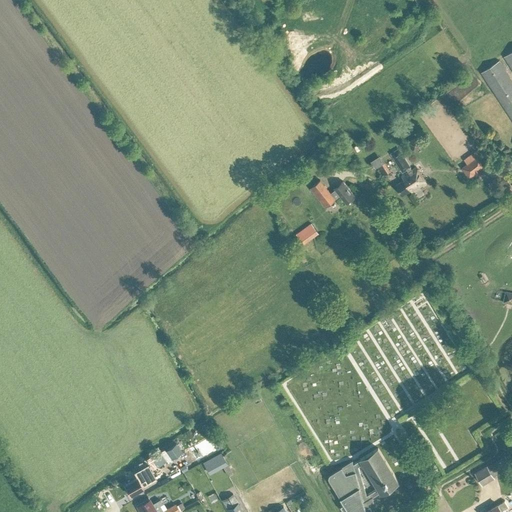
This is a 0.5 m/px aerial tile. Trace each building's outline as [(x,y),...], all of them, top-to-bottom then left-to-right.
[(511,78),(500,59),(482,71),(511,117),(511,78)] [(407,141),(416,150),(423,142),(414,133),(407,141)] [(416,166),(412,169),(398,148),(391,153),(402,171),(407,169),(408,171),(401,175),(404,179),(395,184),(402,194),(410,189),(411,191),(426,182),(416,166)] [(465,159),(467,162),(462,166),(469,176),(475,172),(477,174),(483,170),(481,168),(487,164),(484,159),(487,158),(486,157),(489,155),(486,150),(483,153),(482,152),(479,154),(476,151),(465,159)] [(385,172),(389,170),(385,160),(380,162),(385,172)] [(355,195),(343,180),(334,187),(335,188),(331,191),(321,178),(310,187),(325,206),(340,194),(347,202),(355,195)] [(303,243),(319,232),(312,222),(296,232),(303,243)] [(502,299),(511,301),(511,290),(505,289),(502,299)] [(214,434),(189,448),(197,462),(222,448),(214,434)] [(377,487),(380,491),(381,492),(399,481),(378,447),(360,458),(362,462),(377,487)] [(219,451),(202,461),(208,471),(225,462),(221,455),(220,452),(219,451)] [(364,500),(380,491),(377,487),(366,494),(358,465),(362,462),(360,458),(357,460),(353,463),(352,459),(331,472),(330,472),(330,473),(329,473),(329,475),(329,476),(329,477),(329,478),(344,503),(341,504),(345,511),(350,510),(351,511),(350,511),(372,511),(370,505),(365,506),(364,500)] [(137,476),(124,484),(130,494),(143,487),(157,479),(148,464),(134,472),(137,476)] [(475,472),(482,484),(494,476),(487,465),(475,472)] [(221,498),(228,511),(243,511),(233,492),(221,498)] [(136,506),(139,511),(141,511),(142,511),(175,511),(179,510),(175,503),(170,506),(170,505),(166,507),(164,503),(163,503),(160,499),(152,503),(149,499),(136,506)] [(498,503),(483,511),(503,511),(502,510),(509,505),(505,499),(498,503)]
